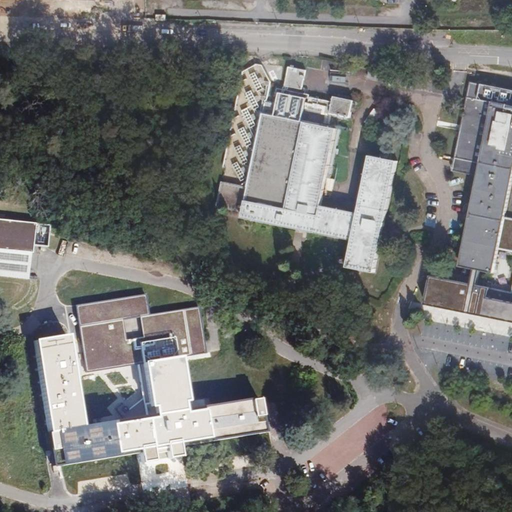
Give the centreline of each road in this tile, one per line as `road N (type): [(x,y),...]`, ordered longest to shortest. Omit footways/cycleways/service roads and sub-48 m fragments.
road 1 (residential): [(0,333),(35,316),(48,272),(66,262),(235,310),(265,337),(383,390)]
road 2 (residential): [(0,490),(64,505),(288,474),(383,390)]
road 3 (residential): [(511,58),(109,38)]
road 4 (residential): [(383,390),(511,441)]
